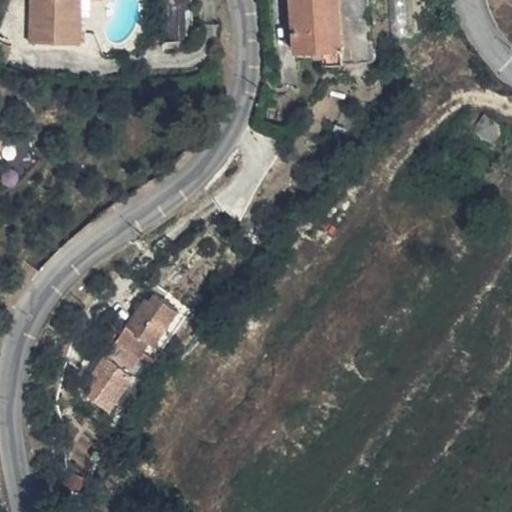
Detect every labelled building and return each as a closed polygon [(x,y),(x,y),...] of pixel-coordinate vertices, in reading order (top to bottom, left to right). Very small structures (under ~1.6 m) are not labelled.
[(75,0),(35,0),(34,38),(81,41),(83,9),(75,9),(75,0)] [(83,0),(75,0),(75,9),(83,9),(83,0)] [(155,0),(153,42),(182,43),(183,14),(183,0),(155,0)] [(350,64),(345,0),(294,0),(298,48),(327,46),(328,65),(350,64)] [(413,33),(410,0),(392,0),(395,35),(413,33)] [(191,308),(164,288),(158,297),(153,293),(89,371),(93,374),(86,384),(111,405),(136,371),(133,367),(157,337),(164,340),(191,308)] [(144,378),(136,371),(111,405),(119,412),(144,378)]
